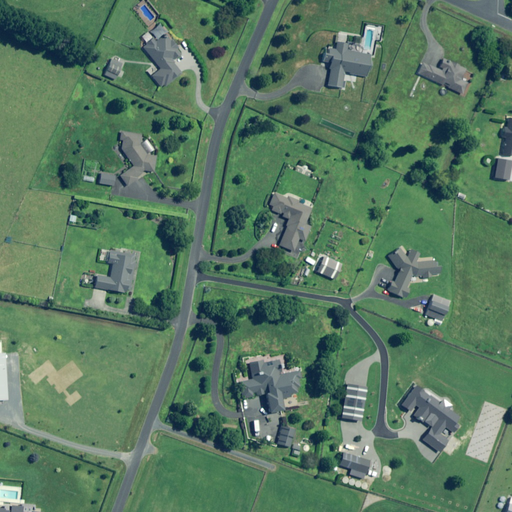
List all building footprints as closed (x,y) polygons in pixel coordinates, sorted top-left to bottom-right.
[(147,44),(143,47),(160,69),(151,76),(161,89),(181,74),(172,62),(182,54),(166,33),(155,42),(148,32),(141,37),(147,44)] [(371,62),(368,61),(370,55),(346,51),(347,44),(336,42),(335,49),(324,47),(321,66),(330,68),(326,86),(341,88),(344,73),(366,77),(366,73),(369,73),(371,62)] [(121,64),(111,59),(104,76),(114,80),(121,64)] [(460,80),(462,77),(465,70),(448,62),(446,66),(441,63),(438,70),(422,63),(417,74),(462,95),(467,83),(460,80)] [(511,118),(508,118),(506,128),(504,127),(501,144),(502,144),(501,155),(511,156),(511,118)] [(142,134),(120,131),(119,140),(122,141),(121,149),(133,166),(119,176),(127,187),(137,179),(136,177),(145,171),(153,172),(156,156),(145,154),(140,145),(142,134)] [(511,167),(511,160),(499,158),(495,178),(510,180),(511,167)] [(114,175),(100,173),(99,184),(113,186),(114,175)] [(286,198),(273,193),(268,206),(272,207),(270,210),(288,218),(285,226),(286,226),(278,246),(293,252),(298,239),(304,242),(310,226),(305,224),(312,209),(297,203),(298,201),(287,196),(286,198)] [(421,278),(431,277),(431,275),(439,274),(438,263),(434,264),(434,260),(423,261),(417,259),(419,254),(410,250),(408,256),(406,257),(399,248),(388,256),(394,266),(400,269),(394,282),(391,281),(386,292),(404,299),(408,288),(406,287),(411,277),(421,276),(421,278)] [(135,255),(101,249),(99,261),(111,263),(109,278),(96,275),(94,288),(125,294),(126,290),(129,290),(135,255)] [(342,264),(323,256),(316,271),(335,280),(342,264)] [(449,302),(433,295),(425,316),(440,322),(449,302)] [(5,354),(0,354),(0,399),(9,399),(5,354)] [(273,368),(278,367),(278,368),(281,368),(281,367),(279,359),(262,363),(261,361),(248,363),(251,380),(238,382),(241,399),(264,394),(268,414),(283,411),(281,399),(290,397),(290,395),(297,393),(296,387),(299,386),(298,379),(301,378),(299,371),(275,376),(273,368)] [(362,421),(366,388),(347,385),(342,418),(362,421)] [(441,402),(417,385),(403,405),(415,414),(414,415),(431,427),(422,440),(440,453),(450,439),(442,433),(446,428),(454,434),(460,426),(456,423),(461,417),(450,408),(452,405),(444,399),(441,402)] [(294,431),(281,427),(276,444),(289,448),(294,431)] [(300,446),(293,444),(291,455),(297,457),(300,446)] [(370,461),(342,452),(338,466),(366,475),(370,461)]
